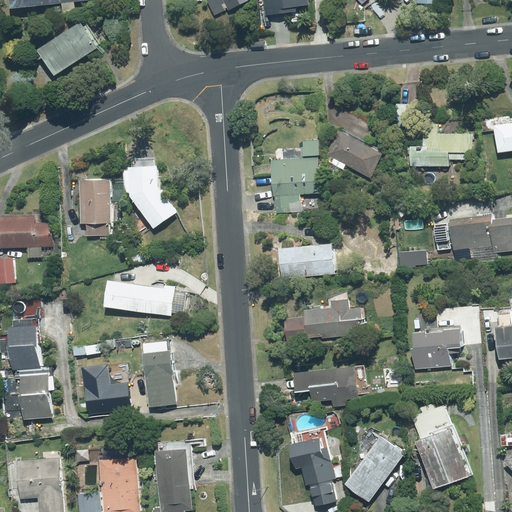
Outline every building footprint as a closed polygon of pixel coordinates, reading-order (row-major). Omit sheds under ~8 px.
[(17,0),(19,8),(93,0),(17,0)] [(248,0),(208,0),(216,15),(226,10),(225,8),(228,6),(229,9),(248,0)] [(106,47),(89,21),(46,49),(63,75),(106,47)] [(415,102),(396,102),(397,126),(416,126),(415,102)] [(498,150),(511,148),(511,119),(494,122),(498,150)] [(413,165),(450,165),(450,158),(475,158),(475,132),(439,132),(439,123),(425,123),(425,144),(413,144),(413,165)] [(326,152),(371,176),(384,151),(340,127),(326,152)] [(319,138),(304,139),(305,154),(320,153),(319,138)] [(304,157),(303,146),(285,147),(286,158),(273,159),(275,195),(277,195),(279,213),(303,211),(302,193),(322,191),(319,155),(304,157)] [(183,211),(166,184),(165,163),(137,164),(137,169),(127,169),(128,193),(138,192),(138,193),(159,227),(183,211)] [(111,234),(111,220),(114,221),(114,176),(84,176),(84,220),(89,220),(89,234),(111,234)] [(494,221),(493,217),(493,212),(451,217),(451,220),(437,222),(439,248),(454,246),(455,250),(494,246),(491,221),(494,221)] [(5,245),(57,244),(57,220),(39,220),(39,213),(4,213),(5,245)] [(491,221),(494,246),(495,251),(511,249),(511,215),(493,217),(494,221),(491,221)] [(333,240),(280,246),(283,276),(336,270),(333,240)] [(421,248),(400,249),(402,270),(422,268),(421,248)] [(136,263),(152,261),(151,253),(136,254),(136,263)] [(0,282),(16,282),(15,256),(0,256),(0,282)] [(115,276),(111,303),(173,314),(178,284),(168,283),(168,285),(115,276)] [(288,341),(360,332),(358,316),(362,316),(361,305),(350,306),(349,296),(331,298),(332,305),(304,308),(305,315),(285,317),(288,341)] [(511,353),(511,310),(501,311),(505,354),(511,353)] [(44,365),(42,321),(15,322),(17,366),(44,365)] [(417,368),(454,365),(452,344),(463,343),(461,325),(414,330),(417,368)] [(118,340),(110,341),(111,349),(118,348),(118,340)] [(151,350),(156,406),(182,403),(180,373),(181,373),(179,348),(151,350)] [(92,360),(81,360),(82,375),(93,375),(92,360)] [(359,397),(355,364),(297,370),(299,388),(315,387),(316,400),(336,398),(336,405),(351,404),(350,398),(359,397)] [(28,366),(30,416),(58,415),(55,365),(28,366)] [(145,376),(129,378),(131,398),(148,395),(145,376)] [(121,383),(90,387),(93,412),(124,409),(121,383)] [(91,409),(91,401),(83,402),(83,410),(91,409)] [(471,474),(445,403),(414,414),(423,437),(419,438),(437,487),(471,474)] [(337,422),(336,410),(325,411),(326,423),(337,422)] [(371,499),(407,449),(383,431),(347,482),(371,499)] [(511,443),(511,432),(503,433),(503,444),(511,443)] [(325,446),(323,436),(293,442),(298,468),(304,467),(308,484),(312,483),(317,505),(338,500),(334,478),(337,478),(337,476),(346,474),(343,464),(335,466),(330,445),(325,446)] [(187,511),(187,509),(196,509),(193,446),(163,447),(166,510),(171,510),(171,511),(187,511)] [(511,469),(511,451),(503,460),(511,469)] [(159,455),(150,456),(151,463),(159,463),(159,455)] [(67,511),(64,456),(21,459),(23,498),(41,497),(41,511),(67,511)] [(108,511),(143,511),(141,456),(105,457),(108,511)] [(103,511),(103,491),(83,492),(83,511),(103,511)]
